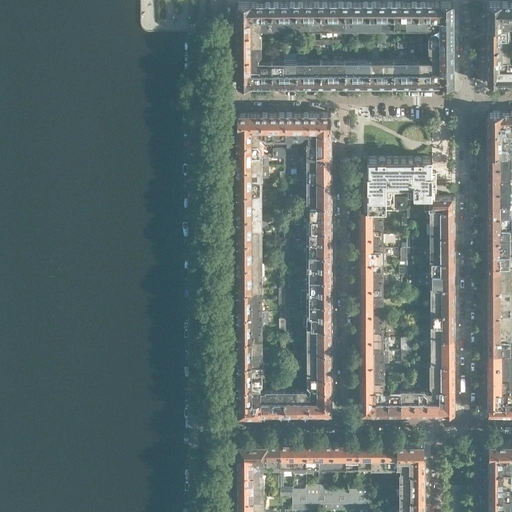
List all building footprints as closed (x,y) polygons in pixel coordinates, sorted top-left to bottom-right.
[(369,23),(369,1),(357,2),(357,23),(369,23)] [(381,23),(381,1),(369,1),(369,23),(381,23)] [(393,23),(393,1),(381,1),(381,23),(393,23)] [(406,23),(406,1),(393,1),(393,23),(406,23)] [(418,23),(418,1),(406,1),(406,23),(418,23)] [(430,16),(430,1),(418,1),(418,23),(430,23),(430,16)] [(452,16),(452,1),(430,1),(430,16),(452,16)] [(501,24),(501,1),(487,1),(487,24),(501,24)] [(511,1),(501,1),(501,24),(507,24),(507,21),(511,21),(511,1)] [(259,15),(259,2),(237,2),(237,18),(250,18),(250,15),(259,15)] [(272,23),(271,2),(259,2),(259,15),(259,23),(272,23)] [(284,23),(284,2),(271,2),(272,23),(284,23)] [(296,23),(296,2),(284,2),(284,23),(296,23)] [(308,23),(308,2),(296,2),(296,23),(308,23)] [(320,23),(320,2),(308,2),(308,23),(320,23)] [(332,23),(332,2),(320,2),(320,23),(332,23)] [(345,23),(345,2),(332,2),(332,23),(345,23)] [(357,23),(357,2),(345,2),(345,23),(357,23)] [(259,23),(259,15),(250,15),(250,18),(237,18),(237,30),(256,30),(256,29),(256,24),(259,23)] [(452,29),(452,16),(430,16),(430,23),(433,23),(433,29),(452,29)] [(507,24),(501,24),(487,24),(487,35),(507,35),(507,24)] [(259,42),(259,30),(258,29),(256,29),(256,30),(237,30),(237,42),(259,42)] [(452,41),(452,34),(452,29),(433,29),(431,29),(430,30),(430,41),(452,41)] [(507,46),(507,35),(487,35),(487,46),(507,46)] [(452,54),(452,41),(430,41),(430,53),(431,54),(434,54),(452,54)] [(259,53),(259,42),(237,42),(237,54),(256,54),(258,55),(259,53)] [(507,58),(507,46),(487,46),(487,58),(498,58),(507,58)] [(259,69),(259,60),(256,60),(256,54),(237,54),(237,66),(250,66),(250,69),(259,69)] [(452,68),(452,54),(434,54),(434,60),(430,60),(430,68),(452,68)] [(499,81),(498,58),(487,58),(487,82),(499,82),(499,81)] [(510,81),(510,61),(507,61),(507,58),(498,58),(499,81),(510,81)] [(272,82),(272,60),(259,60),(259,69),(259,82),(272,82)] [(284,82),(284,60),(272,60),(272,82),(284,82)] [(296,82),(296,60),(284,60),(284,82),(296,82)] [(308,82),(308,60),(296,60),(296,82),(308,82)] [(321,82),(320,60),(308,60),(308,82),(321,82)] [(333,82),(333,60),(320,60),(321,82),(333,82)] [(345,82),(345,60),(333,60),(333,82),(345,82)] [(357,82),(357,60),(345,60),(345,82),(357,82)] [(369,82),(369,60),(357,60),(357,82),(369,82)] [(381,82),(381,60),(369,60),(369,82),(381,82)] [(394,82),(394,60),(381,60),(381,82),(394,82)] [(406,81),(406,60),(394,60),(394,82),(406,81)] [(418,81),(418,60),(406,60),(406,81),(418,81)] [(430,81),(430,68),(430,60),(418,60),(418,81),(430,81)] [(259,82),(259,69),(250,69),(250,66),(237,66),(237,82),(259,82)] [(452,81),(452,68),(430,68),(430,81),(452,81)] [(505,127),(505,111),(501,111),(487,111),(488,127),(505,127)] [(261,124),(261,112),(238,112),(238,128),(250,128),(250,124),(261,124)] [(273,134),(273,112),(261,112),(261,124),(261,132),(264,132),(266,134),(273,134)] [(285,134),(285,112),(273,112),(273,134),(285,134)] [(297,134),(297,112),(285,112),(285,134),(297,134)] [(309,132),(309,112),(297,112),(297,134),(303,134),(305,132),(309,132)] [(330,154),(330,112),(309,112),(309,132),(309,137),(308,137),(308,154),(330,154)] [(258,139),(258,132),(261,132),(261,124),(250,124),(250,128),(238,128),(238,140),(258,140),(258,139)] [(507,141),(507,131),(505,131),(505,127),(488,127),(488,139),(499,139),(499,142),(509,142),(509,141),(507,141)] [(260,152),(260,141),(260,140),(259,139),(258,139),(258,140),(238,140),(238,152),(260,152)] [(509,151),(509,143),(509,142),(499,142),(499,139),(488,139),(488,151),(509,151)] [(295,150),(300,144),(297,142),(293,146),(290,146),(290,150),(295,150)] [(509,163),(509,151),(488,151),(488,163),(509,163)] [(260,164),(260,152),(238,152),(238,164),(260,164)] [(330,166),(330,154),(308,154),(308,166),(330,166)] [(436,170),(436,156),(364,156),(363,207),(381,207),(394,207),(394,190),(413,190),(413,194),(427,194),(428,194),(436,194),(436,186),(436,180),(436,170)] [(509,175),(509,163),(488,163),(488,175),(509,175)] [(260,176),(260,164),(238,164),(238,176),(260,176)] [(330,179),(330,166),(308,166),(308,179),(330,179)] [(509,187),(509,175),(488,175),(488,187),(509,187)] [(260,189),(260,176),(238,176),(238,189),(260,189)] [(330,191),(330,179),(308,179),(308,191),(330,191)] [(509,200),(509,187),(488,187),(488,200),(509,200)] [(260,201),(260,189),(238,189),(238,201),(260,201)] [(330,203),(330,191),(308,191),(308,203),(330,203)] [(453,194),(436,194),(428,194),(427,194),(428,207),(431,207),(453,207),(453,194)] [(406,206),(405,196),(396,196),(397,206),(406,206)] [(509,213),(509,200),(488,200),(488,213),(509,213)] [(260,213),(260,201),(238,201),(238,213),(260,213)] [(330,215),(330,203),(308,203),(308,215),(330,215)] [(381,220),(381,207),(363,207),(360,207),(360,220),(381,220)] [(413,220),(413,207),(406,207),(406,216),(401,217),(401,220),(413,220)] [(453,220),(453,207),(431,207),(431,220),(453,220)] [(260,225),(260,213),(238,213),(238,225),(260,225)] [(509,225),(509,213),(488,213),(488,225),(509,225)] [(330,227),(330,215),(308,215),(308,227),(330,227)] [(381,233),(381,220),(360,220),(360,233),(381,233)] [(413,233),(413,220),(401,220),(401,224),(406,224),(406,233),(413,233)] [(453,233),(453,220),(431,220),(431,233),(453,233)] [(260,237),(260,225),(238,225),(238,238),(260,237)] [(509,237),(509,225),(488,225),(488,237),(509,237)] [(330,240),(330,227),(308,227),(308,240),(330,240)] [(381,246),(381,233),(360,233),(360,246),(381,246)] [(413,246),(413,233),(406,233),(407,242),(401,242),(401,246),(413,246)] [(453,246),(453,233),(431,233),(431,246),(453,246)] [(260,250),(260,237),(238,238),(238,250),(260,250)] [(509,250),(509,237),(488,237),(488,250),(509,250)] [(330,252),(330,240),(308,240),(308,252),(330,252)] [(381,259),(381,246),(360,246),(361,259),(381,259)] [(413,259),(413,246),(401,246),(401,250),(407,250),(407,259),(413,259)] [(453,259),(453,246),(431,246),(431,258),(453,259)] [(260,262),(260,250),(238,250),(238,262),(260,262)] [(509,262),(509,250),(488,250),(488,262),(509,262)] [(331,264),(330,252),(308,252),(309,264),(331,264)] [(453,271),(453,259),(431,258),(431,271),(453,271)] [(381,271),(381,259),(361,259),(361,271),(381,271)] [(413,271),(413,259),(407,259),(407,268),(402,268),(402,271),(413,271)] [(260,274),(260,262),(238,262),(238,274),(260,274)] [(510,274),(509,262),(488,262),(488,275),(510,274)] [(331,276),(331,264),(309,264),(309,276),(331,276)] [(381,284),(381,271),(361,271),(361,284),(381,284)] [(413,284),(413,271),(402,271),(402,275),(407,275),(407,284),(413,284)] [(453,284),(453,271),(431,271),(431,284),(432,284),(453,284)] [(260,286),(260,274),(238,274),(238,286),(260,286)] [(510,287),(510,274),(488,275),(488,287),(510,287)] [(331,288),(331,276),(309,276),(309,288),(331,288)] [(381,297),(381,284),(361,284),(361,297),(381,297)] [(453,297),(453,284),(432,284),(432,297),(453,297)] [(260,298),(260,286),(238,286),(238,299),(260,298)] [(510,299),(510,287),(488,287),(488,300),(510,299)] [(331,301),(331,288),(309,288),(309,301),(331,301)] [(381,310),(381,297),(361,297),(361,310),(381,310)] [(453,310),(453,297),(432,297),(432,310),(453,310)] [(260,311),(260,298),(238,299),(238,311),(260,311)] [(510,312),(510,299),(488,300),(488,312),(510,312)] [(331,313),(331,301),(309,301),(309,313),(331,313)] [(381,323),(381,310),(361,310),(361,323),(381,323)] [(453,323),(453,310),(432,310),(432,322),(453,323)] [(260,323),(260,311),(238,311),(238,323),(260,323)] [(510,324),(510,312),(488,312),(488,324),(510,324)] [(331,325),(331,313),(309,313),(309,325),(331,325)] [(453,335),(453,323),(432,322),(432,335),(453,335)] [(260,335),(260,323),(238,323),(238,335),(260,335)] [(381,335),(381,323),(361,323),(361,335),(381,335)] [(510,336),(510,324),(488,324),(488,336),(510,336)] [(331,337),(331,325),(309,325),(309,337),(331,337)] [(260,347),(260,335),(238,335),(238,347),(260,347)] [(381,348),(381,335),(361,335),(361,348),(381,348)] [(453,348),(453,335),(432,335),(432,348),(453,348)] [(510,349),(510,336),(488,336),(488,350),(510,349)] [(331,349),(331,337),(309,337),(309,349),(331,349)] [(260,359),(260,347),(238,347),(238,360),(260,359)] [(382,361),(382,348),(381,348),(361,348),(361,361),(382,361)] [(453,361),(453,348),(432,348),(432,361),(453,361)] [(331,362),(331,349),(309,349),(309,362),(331,362)] [(510,362),(510,349),(488,350),(488,362),(510,362)] [(260,372),(260,359),(238,360),(238,372),(260,372)] [(382,374),(382,361),(361,361),(361,374),(382,374)] [(453,374),(453,361),(432,361),(431,361),(431,374),(453,374)] [(331,374),(331,362),(309,362),(309,374),(331,374)] [(510,375),(510,362),(488,362),(488,375),(510,375)] [(260,382),(260,372),(238,372),(238,384),(258,384),(260,382)] [(331,386),(331,374),(309,374),(309,385),(310,387),(311,387),(311,386),(331,386)] [(382,385),(382,374),(361,374),(361,387),(374,387),(380,387),(382,385)] [(453,387),(453,374),(431,374),(431,385),(433,387),(439,387),(453,387)] [(510,387),(510,375),(488,375),(488,388),(503,388),(510,387)] [(260,398),(260,391),(258,391),(258,384),(238,384),(238,396),(252,396),(252,398),(260,398)] [(331,412),(331,386),(311,386),(311,387),(311,392),(309,392),(309,412),(331,412)] [(374,411),(374,387),(361,387),(361,411),(374,411)] [(388,411),(388,392),(380,392),(380,387),(374,387),(374,411),(388,411)] [(439,411),(439,399),(437,399),(437,396),(439,396),(439,387),(433,387),(433,392),(427,392),(427,411),(439,411)] [(453,411),(453,387),(439,387),(439,396),(437,396),(437,399),(439,399),(439,411),(453,411)] [(511,411),(511,390),(511,391),(511,388),(510,387),(503,388),(503,397),(506,397),(506,411),(511,411)] [(506,411),(506,397),(503,397),(503,388),(488,388),(488,411),(506,411)] [(272,412),(272,390),(266,390),(265,391),(260,391),(260,398),(260,412),(272,412)] [(285,412),(284,390),(272,390),(272,412),(285,412)] [(297,412),(297,390),(284,390),(285,412),(297,412)] [(309,412),(309,392),(306,392),(304,390),(297,390),(297,412),(309,412)] [(401,411),(401,391),(389,390),(388,392),(388,411),(401,411)] [(413,411),(413,390),(401,390),(401,391),(401,411),(413,411)] [(427,411),(427,392),(424,390),(413,390),(413,411),(427,411)] [(260,412),(260,398),(252,398),(252,396),(238,396),(238,412),(260,412)] [(319,463),(319,441),(306,442),(306,463),(319,463)] [(332,463),(332,441),(319,441),(319,463),(332,463)] [(345,463),(345,441),(332,441),(332,463),(345,463)] [(358,463),(358,441),(345,441),(345,463),(358,463)] [(371,463),(371,441),(358,441),(358,463),(371,463)] [(383,464),(383,441),(371,441),(371,463),(371,464),(383,464)] [(397,462),(397,456),(397,441),(383,441),(383,464),(394,464),(397,462)] [(424,456),(424,441),(397,441),(397,456),(424,456)] [(511,454),(511,441),(488,441),(489,454),(501,454),(501,455),(506,455),(505,454),(511,454)] [(261,462),(266,462),(266,442),(238,442),(239,495),(262,495),(262,468),(261,468),(261,462)] [(280,463),(280,442),(266,442),(266,462),(270,462),(270,464),(280,464),(280,463)] [(293,463),(293,442),(280,442),(280,463),(293,463)] [(306,463),(306,442),(293,442),(293,463),(306,463)] [(511,461),(511,454),(505,454),(506,455),(501,455),(501,454),(489,454),(489,468),(509,467),(509,462),(511,461)] [(424,468),(424,456),(397,456),(397,462),(402,462),(402,469),(424,468)] [(510,481),(510,469),(509,468),(509,467),(489,468),(489,481),(510,481)] [(424,468),(402,469),(401,469),(401,482),(424,482),(424,468)] [(319,493),(319,488),(319,472),(306,472),(306,488),(306,493),(319,493)] [(510,494),(510,481),(489,481),(489,494),(510,494)] [(424,495),(424,482),(401,482),(401,495),(424,495)] [(332,492),(332,488),(332,484),(323,484),(323,488),(323,492),(332,492)] [(358,492),(345,492),(332,492),(323,492),(323,488),(319,488),(319,493),(306,493),(293,493),(281,493),(281,495),(292,495),(292,502),(304,502),(317,502),(331,502),(344,501),(356,501),(371,501),(371,499),(374,499),(374,496),(371,496),(371,492),(358,492)] [(510,508),(510,494),(489,494),(489,508),(510,508)] [(262,508),(262,495),(239,495),(239,508),(262,508)] [(424,508),(424,495),(401,495),(401,508),(424,508)]
